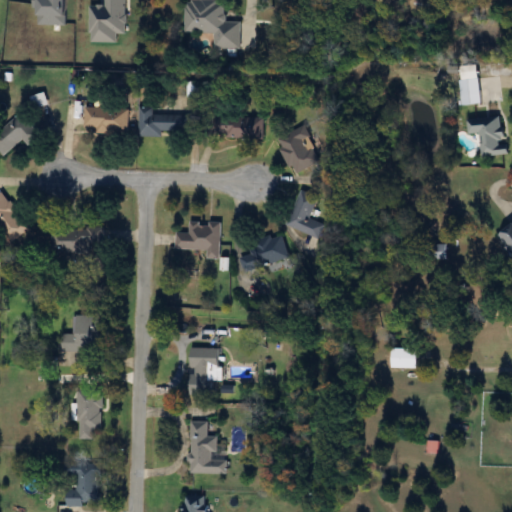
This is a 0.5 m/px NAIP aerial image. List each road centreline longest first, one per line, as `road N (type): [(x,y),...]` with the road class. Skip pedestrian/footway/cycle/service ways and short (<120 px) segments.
road 1 (residential): [(147,179),(134,511)]
road 2 (residential): [(61,176),(259,182)]
